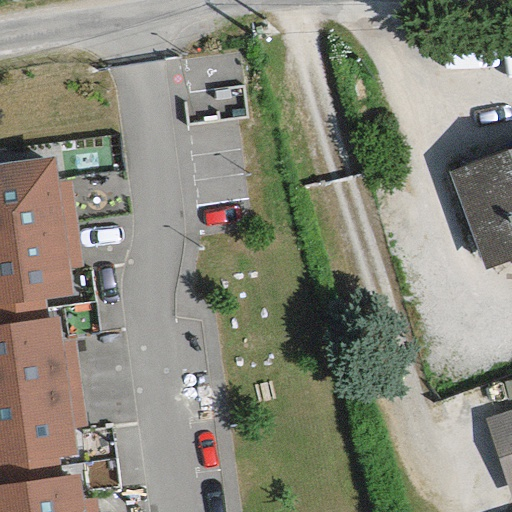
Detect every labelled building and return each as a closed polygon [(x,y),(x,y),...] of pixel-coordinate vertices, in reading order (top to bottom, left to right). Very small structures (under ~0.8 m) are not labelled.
[(511,158),(460,177),(489,256),(511,247),(511,158)] [(48,172),(0,178),(0,243),(73,233),(69,203),(53,205),(48,172)] [(73,233),(0,243),(0,307),(40,302),(66,299),(62,265),(77,263),(73,233)] [(40,302),(0,307),(0,339),(45,333),(40,302)] [(0,339),(0,403),(78,393),(74,363),(58,365),(53,332),(45,333),(0,339)] [(78,393),(0,403),(0,467),(54,461),(71,458),(66,425),(82,423),(78,393)] [(511,419),(498,425),(511,465),(511,419)] [(54,461),(0,467),(0,468),(4,499),(58,492),(54,461)] [(4,499),(0,499),(0,511),(78,511),(75,489),(58,492),(4,499)]
